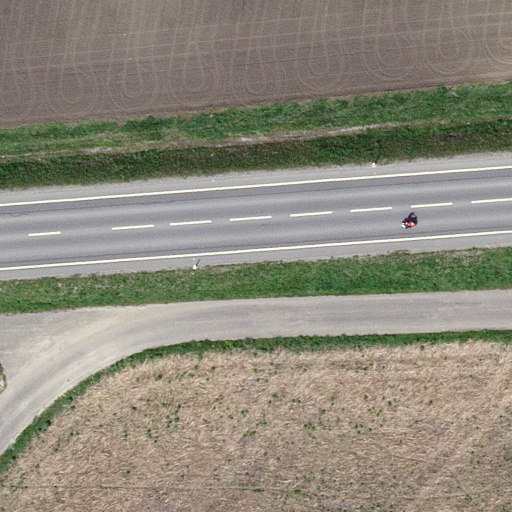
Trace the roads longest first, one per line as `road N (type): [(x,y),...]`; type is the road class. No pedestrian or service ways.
road 1 (track): [(0,152),(511,112)]
road 2 (secondary): [(0,236),(511,198)]
road 3 (track): [(76,344),(511,322)]
